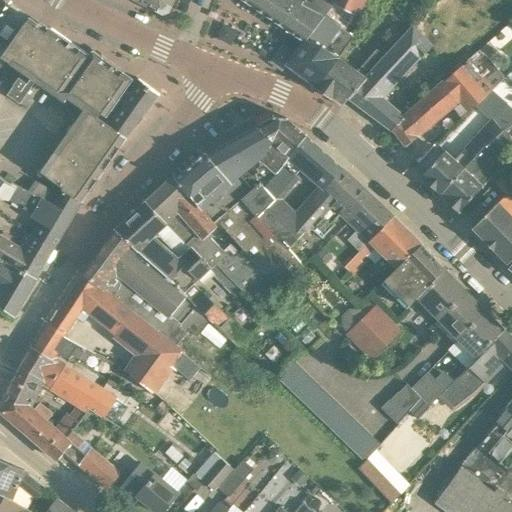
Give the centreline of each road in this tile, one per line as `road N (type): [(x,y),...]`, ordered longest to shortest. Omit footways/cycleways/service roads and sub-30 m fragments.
road 1 (residential): [(511,302),(320,116),(220,70)]
road 2 (residential): [(14,342),(91,224),(220,70)]
road 3 (residential): [(183,56),(67,0)]
road 4 (residential): [(0,436),(100,511)]
